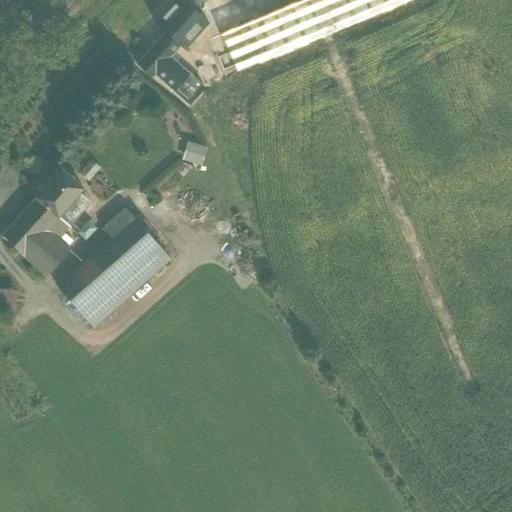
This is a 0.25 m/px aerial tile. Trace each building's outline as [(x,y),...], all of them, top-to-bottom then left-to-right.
[(207,23),(180,0),(173,0),(153,24),(165,34),(179,46),(184,50),(186,48),(207,23)] [(304,0),(209,40),(224,77),(356,22),(406,1),(408,0),(304,0)] [(165,34),(136,65),(151,78),(168,59),(179,46),(165,34)] [(220,79),(186,48),(184,50),(179,46),(168,59),(201,87),(220,79)] [(201,87),(168,59),(154,74),(189,104),(199,92),(203,88),(201,87)] [(200,165),(205,146),(185,140),(180,159),(200,165)] [(58,169),(33,199),(34,200),(57,219),(58,218),(82,190),(58,169)] [(58,218),(69,227),(93,199),(82,190),(58,218)] [(34,200),(2,238),(21,258),(22,258),(45,233),(46,233),(57,219),(34,200)] [(125,210),(102,230),(110,239),(133,219),(125,210)] [(57,219),(46,233),(56,242),(69,227),(58,218),(57,219)] [(110,239),(56,288),(80,315),(118,282),(124,278),(133,289),(141,282),(132,271),(159,247),(133,219),(110,239)] [(45,233),(22,258),(43,280),(67,252),(56,242),(46,233),(45,233)] [(118,282),(80,315),(91,328),(129,295),(118,282)]
